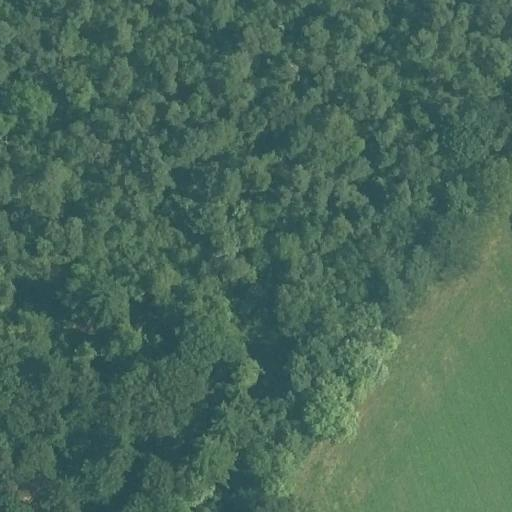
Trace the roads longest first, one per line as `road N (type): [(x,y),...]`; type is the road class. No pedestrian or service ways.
road 1 (track): [(0,337),(187,325),(277,346)]
road 2 (track): [(277,346),(276,392),(212,511)]
